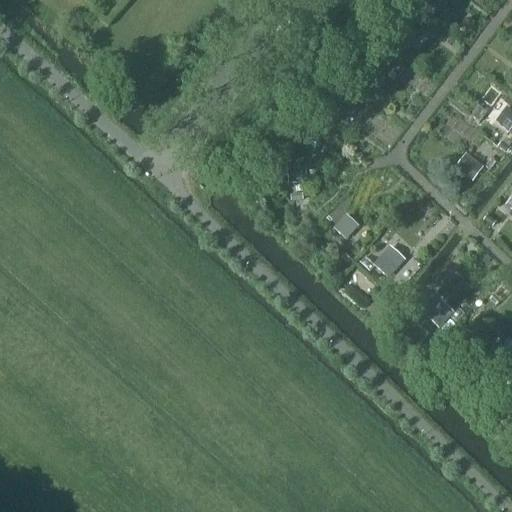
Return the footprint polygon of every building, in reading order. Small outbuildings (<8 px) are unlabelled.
[(409,10),(406,14),(413,20),(416,15),(409,10)] [(390,39),(400,46),(409,33),(400,26),(390,39)] [(372,61),(364,72),(374,81),(383,70),(372,61)] [(333,112),(346,122),(355,111),(342,101),(333,112)] [(511,116),(508,113),(499,126),(508,133),(511,127),(511,116)] [(500,145),(497,149),(505,155),(508,151),(500,145)] [(456,170),(471,182),(480,171),(464,159),(456,170)] [(287,172),(288,186),(304,184),(303,170),(287,172)] [(486,218),(482,223),(491,229),(494,225),(486,218)] [(334,232),(345,242),(356,230),(345,220),(334,232)] [(374,268),(386,280),(402,263),(389,251),(374,268)] [(364,260),(359,266),(368,273),(373,268),(364,260)] [(427,320),(437,330),(451,316),(441,306),(427,320)] [(455,347),(465,356),(476,345),(466,335),(455,347)] [(484,374),(494,384),(503,374),(493,364),(484,374)] [(490,394),(494,398),(501,391),(497,387),(490,394)]
